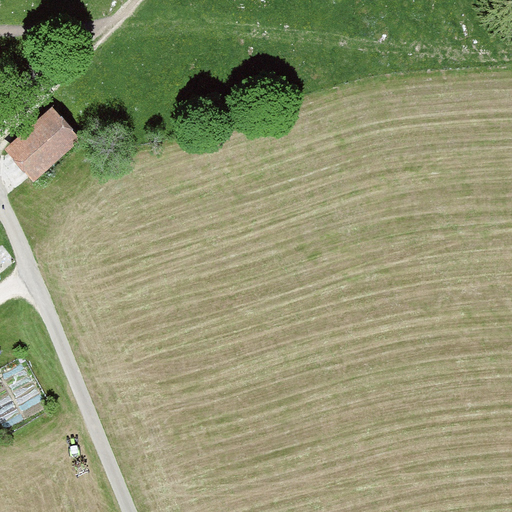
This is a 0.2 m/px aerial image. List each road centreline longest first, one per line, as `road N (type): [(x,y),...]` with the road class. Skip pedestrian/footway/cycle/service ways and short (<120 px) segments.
road 1 (residential): [(131,511),(17,227),(0,206)]
road 2 (track): [(0,147),(150,0)]
